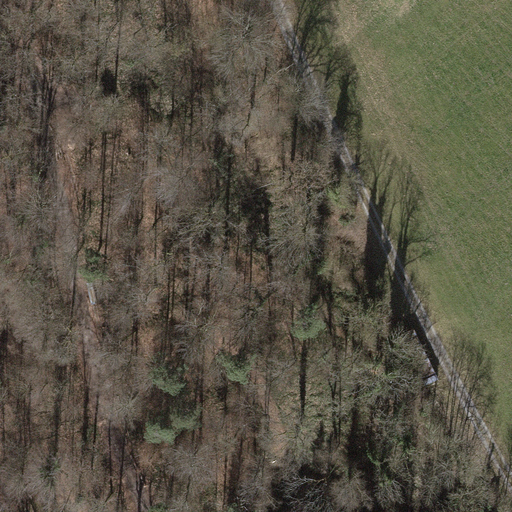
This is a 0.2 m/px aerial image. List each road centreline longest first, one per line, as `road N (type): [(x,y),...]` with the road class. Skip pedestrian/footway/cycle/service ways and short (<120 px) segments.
road 1 (track): [(511,491),(353,185),(278,0)]
road 2 (track): [(136,511),(22,54)]
